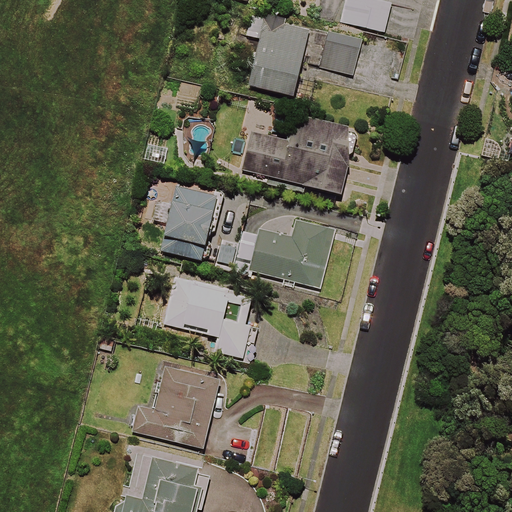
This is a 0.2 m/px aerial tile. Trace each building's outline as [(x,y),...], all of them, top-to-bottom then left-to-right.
[(390,5),(369,0),(345,0),(339,23),(382,34),(390,5)] [(308,24),(250,11),(243,40),(258,44),(248,88),(290,98),(308,24)] [(359,44),(328,35),(318,69),(349,78),(359,44)] [(279,140),(284,116),(258,110),(252,134),(248,133),(239,172),(341,195),(355,131),(300,118),(294,144),(279,140)] [(167,156),(145,149),(141,161),(163,169),(167,156)] [(216,199),(174,190),(160,253),(203,262),(216,199)] [(332,231),(296,224),(292,242),(241,232),(233,272),(321,288),(332,231)] [(251,297),(172,280),(162,328),(219,340),(216,355),(250,362),(257,328),(245,325),(251,297)] [(218,381),(162,370),(153,414),(137,411),(132,435),(204,449),(218,381)] [(209,474),(150,461),(141,503),(125,499),(122,511),(196,511),(197,510),(201,511),(209,474)]
